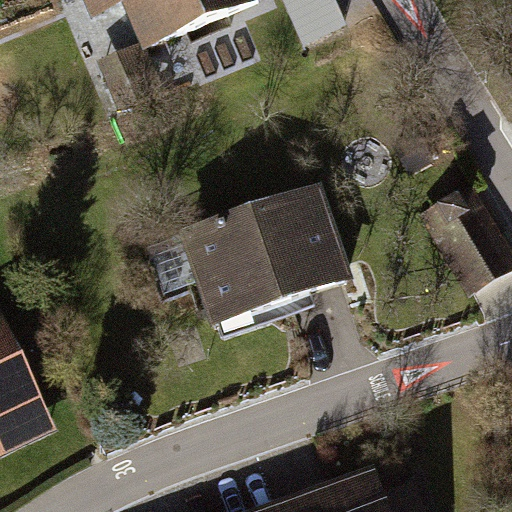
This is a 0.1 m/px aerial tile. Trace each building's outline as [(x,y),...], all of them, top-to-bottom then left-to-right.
[(126,0),(151,55),(262,8),(258,0),(126,0)] [(291,0),(312,52),(354,36),(339,0),(291,0)] [(311,190),(166,241),(201,339),(345,288),(311,190)] [(511,276),(467,198),(423,223),(469,302),(488,292),(511,277),(511,276)] [(0,427),(38,410),(0,328),(0,427)] [(382,501),(380,495),(333,511),(425,511),(417,488),(382,501)]
